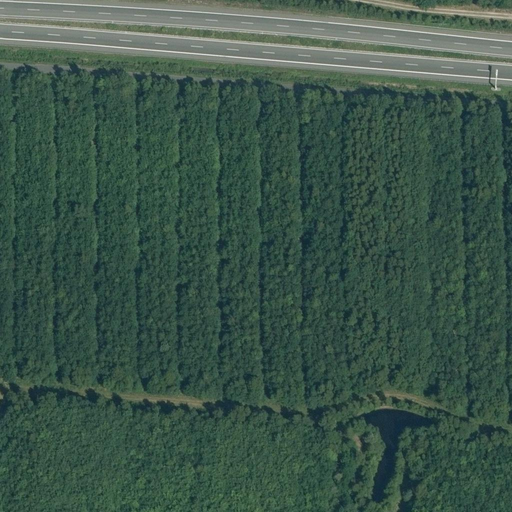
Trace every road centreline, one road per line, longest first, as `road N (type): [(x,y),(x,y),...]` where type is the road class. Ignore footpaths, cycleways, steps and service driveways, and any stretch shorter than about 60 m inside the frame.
road 1 (track): [(511,429),(397,395),(291,410),(0,387)]
road 2 (trunk): [(0,32),(511,73)]
road 3 (trunk): [(511,48),(0,8)]
road 4 (track): [(352,0),(511,16)]
